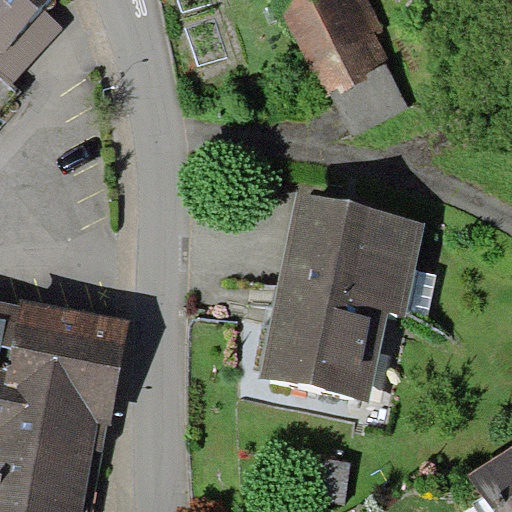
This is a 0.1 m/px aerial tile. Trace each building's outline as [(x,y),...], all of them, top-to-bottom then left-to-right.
[(0,0),(0,58),(10,68),(72,0),(0,0)] [(323,93),(393,59),(364,0),(311,0),(284,13),(323,93)] [(264,386),(357,407),(376,323),(396,328),(417,236),(303,211),(264,386)] [(102,433),(121,332),(0,309),(0,511),(71,511),(87,430),(102,433)] [(511,511),(511,461),(469,486),(484,511),(511,511)]
